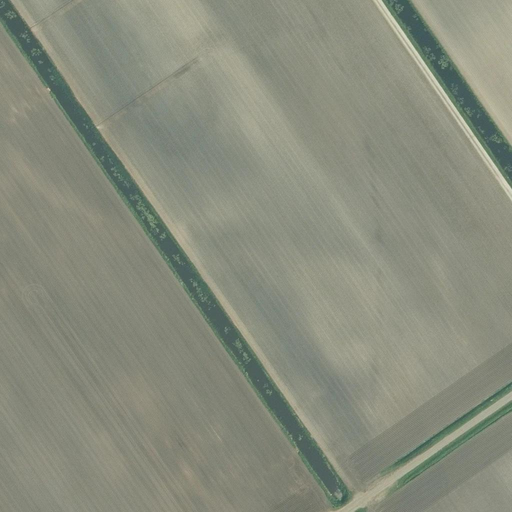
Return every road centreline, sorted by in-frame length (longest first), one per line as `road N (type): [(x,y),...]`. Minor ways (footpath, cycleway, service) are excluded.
road 1 (track): [(375,0),(511,198)]
road 2 (unclassified): [(345,511),(511,396)]
